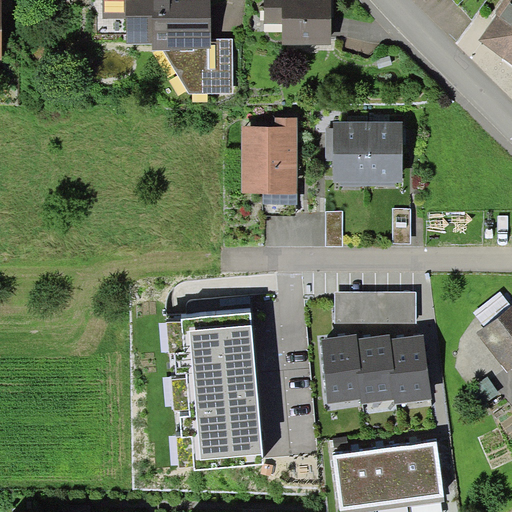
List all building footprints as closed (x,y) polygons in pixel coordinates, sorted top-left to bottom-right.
[(12,0),(2,0),(2,10),(12,10),(12,0)] [(102,0),(104,17),(126,17),(128,43),(153,43),(153,48),(164,49),(190,94),(234,93),(234,38),(212,38),(210,0),(102,0)] [(332,0),(265,0),(266,24),(283,24),(283,45),(333,44),(332,0)] [(495,15),(478,40),(511,63),(511,0),(502,0),(495,11),(495,15)] [(276,127),(242,127),(242,193),(263,193),(297,193),(297,118),(276,118),(276,127)] [(341,186),(369,186),(369,121),(334,121),(334,129),(333,160),(333,181),(341,181),(341,186)] [(403,121),(369,121),(369,186),(395,186),(395,181),(403,181),(403,121)] [(333,160),(334,129),(326,128),(326,160),(333,160)] [(297,204),(297,193),(263,193),(263,204),(297,204)] [(393,208),(393,243),(411,243),(411,208),(393,208)] [(326,211),(326,246),(343,246),(343,212),(326,211)] [(416,292),(413,291),(335,291),(335,300),(335,323),(416,323),(416,292)] [(484,327),(511,306),(500,292),(473,313),(484,327)] [(511,305),(511,306),(484,327),(477,333),(509,373),(511,370),(511,305)] [(250,311),(182,317),(183,323),(185,353),(187,378),(189,410),(192,437),(195,467),(195,470),(263,464),(250,311)] [(185,353),(183,323),(168,324),(170,353),(185,353)] [(362,370),(358,339),(357,334),(320,339),(329,404),(361,399),(357,371),(362,370)] [(362,404),(395,400),(391,371),(395,370),(391,339),(390,334),(358,339),(362,370),(357,371),(361,399),(362,404)] [(424,335),(391,339),(395,370),(391,371),(395,400),(395,404),(433,399),(424,335)] [(189,410),(187,378),(172,380),(175,411),(189,410)] [(488,378),(474,387),(485,404),(499,395),(488,378)] [(195,467),(192,437),(177,438),(181,469),(195,467)] [(437,442),(401,447),(409,502),(444,497),(437,442)] [(372,507),(409,502),(401,447),(365,451),(372,507)] [(340,511),(372,507),(365,451),(333,456),(340,511)]
